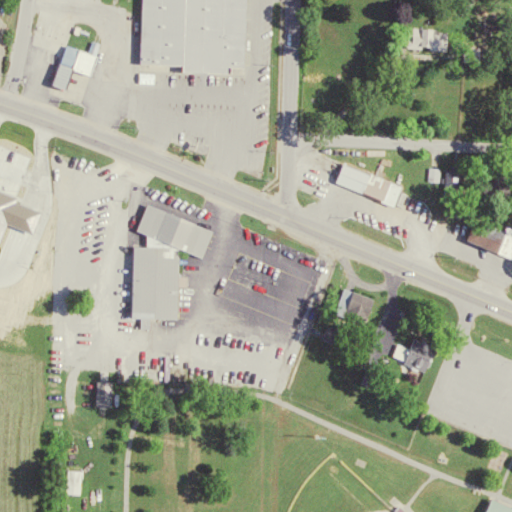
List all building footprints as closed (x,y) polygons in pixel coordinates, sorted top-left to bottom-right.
[(137,0),(136,59),(178,61),(177,68),(227,70),(227,64),(240,65),(241,0),(137,0)] [(415,47),(437,48),(437,50),(456,51),(457,30),(416,28),(415,47)] [(62,40),(55,61),(87,72),(98,41),(88,37),(84,48),(62,40)] [(4,143),(0,153),(40,168),(43,159),(4,143)] [(340,159),(332,179),(391,203),(399,183),(340,159)] [(440,164),(439,187),(461,188),(462,165),(440,164)] [(479,180),(478,197),(506,197),(506,180),(498,179),(498,167),(485,167),(485,180),(479,180)] [(17,224),(44,234),(52,211),(27,202),(29,197),(0,186),(0,238),(11,242),(17,224)] [(144,202),(134,226),(142,229),(142,243),(129,242),(128,315),(172,316),(174,245),(196,254),(207,228),(144,202)] [(471,216),(462,237),(511,258),(511,226),(503,223),(501,228),(471,216)] [(340,286),(330,311),(362,323),(371,297),(340,286)] [(328,338),(346,345),(352,331),(334,325),(328,338)] [(407,335),(397,359),(421,369),(431,346),(407,335)] [(436,372),(446,346),(422,337),(413,363),(436,372)] [(367,382),(377,386),(383,372),(373,368),(367,382)] [(93,377),(92,403),(107,403),(108,378),(93,377)] [(120,406),(121,381),(106,381),(105,406),(120,406)] [(62,466),(61,489),(76,490),(78,467),(62,466)] [(511,511),(511,505),(487,494),(479,511),(511,511)]
